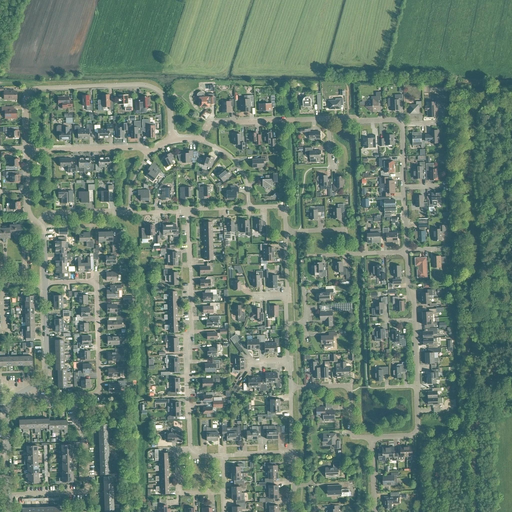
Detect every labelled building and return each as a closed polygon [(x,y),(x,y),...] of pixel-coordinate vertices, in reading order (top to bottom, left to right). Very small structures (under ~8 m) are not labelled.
[(9,91),(9,90),(4,90),(4,100),(16,100),(16,102),(16,91),(9,91)] [(205,97),(203,95),(204,94),(203,92),(202,92),(200,92),(199,92),(198,93),(197,94),(197,96),(200,96),(200,97),(199,97),(199,100),(197,102),(199,104),(199,107),(202,107),(204,109),(206,107),(209,106),(208,104),(210,102),(210,103),(214,103),(214,94),(208,94),(208,97),(205,97)] [(375,111),(378,107),(378,104),(377,103),(377,100),(381,100),(380,92),(376,92),(376,96),(371,96),(372,100),(366,106),(371,112),(373,110),(375,111)] [(314,105),(313,102),(313,94),(307,95),(307,97),(305,97),(304,98),(303,99),(303,101),(303,103),(303,106),(301,106),(301,110),(312,110),(311,105),(314,105)] [(403,102),(403,94),(395,95),(395,100),(392,100),(392,99),(391,98),(389,98),(388,99),(388,106),(391,106),(391,111),(399,110),(399,102),(403,102)] [(92,104),(89,104),(89,95),(82,96),(82,106),(86,105),(87,110),(92,110),(92,104)] [(109,101),(109,95),(102,95),(102,100),(98,100),(98,101),(97,101),(97,102),(98,102),(98,111),(103,111),(103,107),(109,107),(109,110),(112,109),(112,101),(109,101)] [(128,99),(127,95),(118,95),(118,104),(123,104),(124,108),(125,108),(125,111),(132,110),(132,98),(128,99)] [(240,112),(242,112),(250,111),(250,106),(253,106),(253,95),(247,95),(247,99),(240,99),(240,112)] [(274,106),(274,101),(274,95),(270,95),(271,103),(267,103),(267,102),(263,102),(263,104),(258,104),(259,104),(259,111),(258,111),(272,111),(272,110),(271,110),(271,106),(274,106)] [(68,101),(68,96),(58,97),(58,105),(62,104),(62,109),(67,109),(67,107),(72,107),(72,101),(68,101)] [(139,102),(139,100),(135,100),(135,113),(146,113),(146,105),(149,105),(149,98),(145,98),(145,96),(140,96),(141,102),(139,102)] [(437,116),(436,103),(440,103),(440,96),(434,96),(434,102),(427,102),(427,107),(425,107),(425,110),(427,110),(428,116),(437,116)] [(329,109),(341,109),(340,105),(343,105),(343,98),(336,99),(336,101),(329,101),(329,109)] [(234,106),(233,99),(229,99),(229,101),(221,101),(221,102),(222,112),(219,112),(219,113),(231,112),(230,112),(230,107),(234,106)] [(410,114),(419,114),(419,108),(422,108),(421,101),(416,102),(416,105),(410,105),(410,114)] [(7,110),(7,107),(1,107),(1,110),(4,110),(5,118),(17,118),(16,110),(7,110)] [(150,119),(142,120),(142,129),(146,129),(146,137),(154,137),(154,129),(155,129),(155,123),(150,124),(150,119)] [(137,137),(137,128),(140,128),(140,121),(134,121),(134,127),(130,127),(130,132),(131,132),(131,138),(137,137)] [(116,138),(123,138),(123,130),(127,130),(127,123),(120,123),(120,127),(116,127),(116,138)] [(83,139),(89,139),(89,132),(92,132),(92,124),(86,124),(86,129),(83,129),(83,139)] [(63,127),(63,125),(58,125),(56,127),(56,132),(59,132),(59,139),(69,139),(69,131),(68,131),(68,127),(63,127)] [(103,138),(103,128),(100,129),(100,125),(94,125),(94,131),(97,131),(98,138),(103,138)] [(103,128),(103,138),(109,138),(109,131),(112,131),(112,125),(106,125),(106,128),(103,128)] [(83,139),(83,129),(80,129),(80,126),(74,126),(74,132),(77,132),(78,139),(83,139)] [(15,130),(12,128),(12,127),(5,127),(5,133),(9,133),(9,138),(12,138),(12,137),(15,137),(15,138),(18,138),(18,130),(15,130)] [(439,143),(439,131),(430,131),(431,135),(425,135),(426,141),(431,141),(431,143),(439,143)] [(266,133),(265,132),(265,133),(264,133),(264,134),(263,135),(264,136),(264,144),(269,143),(269,146),(275,146),(275,138),(271,139),(271,133),(266,133)] [(320,132),(307,132),(307,134),(310,134),(310,139),(316,139),(316,140),(320,140),(320,132)] [(420,136),(420,132),(412,133),(413,145),(421,145),(421,147),(425,147),(425,140),(421,140),(421,136),(420,136)] [(258,135),(258,133),(248,133),(249,142),(255,142),(255,144),(261,144),(261,135),(258,135)] [(241,143),(241,134),(233,134),(233,135),(232,135),(232,140),(233,140),(233,145),(238,145),(238,149),(245,149),(244,142),(241,143)] [(394,145),(394,134),(385,135),(386,141),(384,141),(384,138),(380,139),(380,146),(384,146),(384,144),(386,144),(386,145),(394,145)] [(364,148),(376,148),(376,135),(370,136),(370,138),(364,138),(364,148)] [(313,151),(312,148),(305,148),(305,152),(305,156),(310,156),(310,162),(316,162),(316,158),(321,158),(321,151),(313,151)] [(195,162),(197,151),(190,150),(190,151),(187,151),(187,153),(182,153),(182,155),(177,155),(179,162),(182,162),(182,163),(190,163),(190,162),(195,162)] [(166,155),(168,157),(162,160),(166,167),(173,164),(171,161),(174,159),(170,153),(166,155)] [(204,156),(201,164),(211,168),(214,158),(210,156),(209,158),(204,156)] [(252,168),(263,168),(263,161),(267,161),(267,156),(261,156),(261,159),(252,159),(252,168)] [(98,167),(104,167),(104,157),(98,157),(98,164),(95,165),(95,172),(99,172),(98,167)] [(104,157),(104,167),(110,167),(110,171),(113,171),(113,164),(110,164),(110,157),(104,157)] [(71,165),(70,158),(66,158),(66,159),(60,159),(60,167),(67,167),(68,172),(74,172),(74,165),(71,165)] [(78,171),(84,171),(84,158),(78,158),(78,165),(75,165),(75,171),(78,171)] [(84,158),(84,171),(90,171),(93,171),(93,165),(90,165),(90,158),(84,158)] [(385,167),(394,167),(394,161),(391,161),(391,158),(379,158),(379,167),(385,167)] [(6,170),(13,169),(13,166),(19,166),(19,159),(9,159),(9,166),(6,166),(6,170)] [(422,178),(422,169),(425,168),(425,162),(420,162),(420,167),(413,167),(413,172),(414,172),(414,179),(422,178)] [(434,169),(433,163),(426,164),(426,171),(430,170),(430,180),(438,180),(437,169),(434,169)] [(150,171),(146,176),(153,181),(158,174),(163,177),(164,175),(160,170),(155,164),(153,167),(150,166),(148,169),(150,171)] [(227,173),(222,167),(215,173),(223,182),(231,175),(229,171),(227,173)] [(394,167),(385,167),(385,170),(381,171),(381,176),(389,176),(389,172),(394,172),(394,167)] [(13,175),(13,171),(6,172),(6,178),(9,178),(10,182),(13,182),(16,182),(19,182),(19,175),(13,175)] [(266,189),(268,187),(272,187),(272,182),(277,182),(277,173),(273,173),(273,175),(269,175),(269,179),(262,179),(262,187),(264,187),(266,189)] [(328,179),(328,175),(320,175),(320,176),(319,176),(318,176),(317,177),(317,179),(317,180),(318,181),(319,181),(320,181),(320,186),(321,186),(321,189),(330,189),(331,193),(332,193),(331,179),(328,179)] [(343,178),(343,177),(336,177),(336,185),(333,185),(333,191),(337,191),(337,187),(343,187),(343,184),(344,184),(345,184),(346,183),(346,182),(346,180),(346,179),(345,179),(344,178),(343,178)] [(388,181),(388,177),(381,177),(381,183),(380,183),(380,187),(395,187),(395,180),(388,181)] [(81,198),(81,202),(86,202),(93,201),(93,202),(93,190),(95,190),(95,184),(88,185),(88,192),(81,192),(79,192),(79,198),(81,198)] [(164,188),(164,184),(161,184),(158,189),(156,198),(161,198),(161,200),(165,200),(165,198),(172,197),(172,188),(164,188)] [(202,184),(198,184),(199,199),(203,199),(203,196),(209,196),(209,187),(202,187),(202,184)] [(108,191),(101,191),(101,202),(106,202),(106,201),(113,201),(113,202),(113,189),(112,185),(108,185),(108,189),(108,191)] [(235,187),(235,185),(230,185),(230,191),(226,191),(226,199),(229,199),(229,201),(234,201),(233,199),(236,199),(236,192),(238,192),(238,187),(235,187)] [(185,199),(185,197),(191,197),(190,187),(180,187),(180,199),(185,199)] [(390,193),(395,193),(395,187),(380,187),(380,193),(381,193),(381,196),(390,196),(390,193)] [(149,200),(148,190),(137,190),(138,195),(140,195),(140,201),(149,200)] [(73,203),(73,191),(68,191),(68,192),(58,192),(58,197),(61,197),(61,203),(66,203),(66,202),(73,202),(73,203)] [(441,198),(441,197),(442,197),(442,193),(431,193),(432,197),(429,197),(429,206),(429,207),(429,212),(430,212),(431,212),(432,211),(433,210),(434,209),(434,208),(434,207),(433,204),(436,204),(436,203),(443,203),(443,198),(441,198)] [(416,207),(422,207),(422,210),(428,210),(427,203),(423,203),(423,195),(414,196),(414,199),(416,200),(416,207)] [(383,207),(396,207),(396,203),(396,202),(395,201),(395,200),(391,200),(391,197),(384,197),(384,199),(384,200),(384,203),(383,205),(383,207)] [(20,209),(20,202),(16,202),(14,202),(10,202),(10,206),(6,206),(7,213),(14,212),(14,209),(20,209)] [(336,208),(333,208),(334,219),(341,219),(341,215),(345,215),(345,212),(345,204),(341,204),(341,203),(336,203),(336,206),(336,208)] [(310,210),(310,216),(311,220),(318,220),(318,216),(318,212),(324,212),(324,206),(315,206),(315,210),(310,210)] [(262,227),(262,220),(255,220),(255,231),(259,231),(259,233),(266,233),(265,227),(262,227)] [(416,232),(415,232),(416,238),(419,238),(419,241),(425,241),(425,236),(426,236),(426,231),(425,231),(424,227),(427,227),(427,223),(427,220),(419,220),(419,223),(419,228),(420,228),(420,231),(417,232),(416,232)] [(230,222),(230,221),(227,221),(227,227),(223,227),(224,239),(230,238),(230,234),(229,234),(229,231),(236,231),(236,224),(233,224),(233,222),(230,222)] [(248,229),(248,221),(240,221),(241,232),(248,232),(248,236),(252,236),(251,229),(248,229)] [(9,228),(10,235),(13,235),(13,236),(14,236),(14,238),(15,239),(16,239),(17,238),(17,236),(18,236),(18,235),(21,234),(21,225),(17,225),(17,223),(13,223),(13,225),(9,225),(9,228)] [(169,225),(169,235),(173,235),(173,237),(177,237),(177,233),(176,233),(175,224),(169,225)] [(142,239),(149,239),(149,235),(154,235),(154,225),(146,225),(146,228),(141,228),(142,239)] [(163,235),(169,235),(169,225),(162,225),(162,231),(159,232),(159,238),(163,238),(163,235)] [(445,231),(445,225),(439,225),(439,229),(433,229),(433,237),(433,241),(438,241),(438,240),(442,240),(442,231),(445,231)] [(10,235),(9,228),(6,228),(6,226),(4,226),(2,226),(2,228),(0,228),(0,238),(2,238),(2,239),(3,239),(3,241),(3,242),(4,242),(5,242),(6,242),(6,241),(6,239),(7,239),(7,238),(10,238),(10,235)] [(392,242),(392,233),(389,233),(388,228),(383,228),(383,237),(386,237),(387,242),(392,242)] [(90,241),(89,232),(83,233),(83,234),(79,234),(79,241),(86,241),(86,245),(90,245),(90,248),(93,248),(93,241),(90,241)] [(55,247),(64,247),(64,244),(66,243),(66,237),(58,237),(58,241),(55,241),(55,247)] [(115,244),(112,245),(112,253),(116,253),(118,253),(122,253),(121,244),(118,244),(115,244)] [(263,254),(273,254),(273,247),(266,247),(266,244),(260,244),(260,250),(263,250),(263,254)] [(66,254),(66,253),(66,251),(67,251),(68,247),(64,247),(55,247),(55,254),(58,253),(59,257),(70,257),(70,254),(66,254)] [(171,252),(170,248),(161,249),(161,256),(164,256),(164,259),(167,259),(177,258),(177,252),(171,252)] [(118,256),(118,253),(116,253),(112,253),(111,253),(111,256),(106,256),(106,264),(115,263),(115,256),(118,256)] [(273,254),(263,254),(263,258),(260,258),(261,264),(267,264),(267,260),(273,260),(273,254)] [(447,257),(440,257),(440,256),(432,256),(433,268),(441,267),(441,263),(447,263),(447,257)] [(55,267),(64,267),(66,267),(66,259),(70,259),(70,257),(59,257),(59,261),(55,261),(55,267)] [(84,272),(84,263),(80,263),(80,257),(78,257),(78,258),(75,258),(75,263),(78,263),(78,272),(84,272)] [(427,277),(426,257),(415,258),(415,266),(419,266),(419,270),(417,270),(417,278),(427,277)] [(164,269),(171,268),(173,268),(173,265),(178,265),(177,258),(167,259),(167,265),(164,265),(164,269)] [(323,265),(322,262),(315,263),(315,265),(311,266),(311,275),(319,275),(319,277),(327,277),(326,265),(323,265)] [(346,268),(343,267),(342,262),(335,262),(336,272),(340,272),(341,275),(346,275),(347,280),(350,280),(350,268),(346,268)] [(200,274),(209,273),(209,268),(213,267),(213,263),(206,263),(207,266),(200,267),(200,274)] [(382,269),(381,264),(373,265),(373,271),(371,271),(371,276),(378,276),(379,279),(385,279),(385,269),(382,269)] [(400,279),(400,276),(401,276),(401,266),(393,266),(394,277),(396,276),(396,279),(393,280),(393,284),(402,284),(401,279),(400,279)] [(66,267),(64,267),(55,267),(56,273),(57,273),(57,277),(69,276),(69,271),(66,271),(66,267)] [(165,279),(178,278),(178,272),(169,272),(169,270),(163,270),(164,276),(165,276),(165,279)] [(268,275),(268,270),(264,270),(264,278),(268,278),(268,288),(277,288),(276,275),(268,275)] [(256,275),(252,276),(252,286),(256,286),(259,286),(259,278),(262,278),(262,271),(255,271),(256,275)] [(118,274),(117,272),(113,272),(113,273),(106,273),(106,281),(118,280),(120,280),(120,274),(118,274)] [(200,287),(210,286),(210,282),(213,282),(213,276),(207,276),(207,280),(200,280),(200,287)] [(234,290),(240,290),(240,285),(244,285),(244,277),(237,277),(237,281),(233,281),(234,290)] [(107,298),(119,298),(118,290),(121,290),(121,285),(110,285),(110,290),(106,290),(107,298)] [(216,295),(216,289),(210,290),(210,293),(202,293),(203,300),(217,299),(217,295),(216,295)] [(325,302),(324,299),(330,299),(330,295),(334,295),(333,289),(326,289),(326,292),(319,293),(320,300),(320,302),(325,302)] [(422,298),(433,298),(433,295),(435,295),(435,289),(425,290),(425,293),(422,293),(422,298)] [(33,295),(32,295),(32,292),(21,292),(21,299),(25,299),(25,302),(34,302),(33,295)] [(82,295),(82,292),(74,292),(74,297),(78,297),(78,303),(87,303),(87,295),(82,295)] [(372,315),(381,315),(381,314),(384,313),(384,304),(388,304),(387,297),(383,297),(383,298),(381,298),(381,303),(376,303),(376,309),(372,309),(372,315)] [(399,301),(399,297),(393,297),(393,304),(396,304),(396,311),(404,311),(404,301),(399,301)] [(422,304),(430,304),(430,306),(437,306),(437,303),(431,303),(431,298),(422,298),(422,304)] [(107,312),(117,312),(117,305),(120,305),(120,302),(111,302),(110,305),(107,305),(107,312)] [(203,313),(213,313),(213,312),(216,312),(216,303),(210,303),(210,306),(203,306),(203,313)] [(330,311),(320,311),(320,320),(325,320),(326,326),(333,326),(332,320),(333,320),(333,311),(342,311),(352,310),(352,303),(342,303),(332,304),(331,305),(329,305),(330,311)] [(241,313),(241,305),(234,305),(234,318),(238,318),(238,322),(244,321),(244,319),(244,313),(241,313)] [(270,317),(278,317),(277,306),(269,306),(270,317)] [(76,320),(83,320),(82,317),(89,317),(89,308),(81,308),(81,315),(76,315),(76,320)] [(260,315),(260,308),(253,308),(253,312),(250,312),(250,318),(253,318),(257,318),(258,321),(263,321),(263,315),(260,315)] [(423,318),(433,318),(433,314),(436,313),(436,309),(429,309),(429,312),(422,312),(423,318)] [(125,317),(125,316),(116,317),(116,320),(107,321),(107,328),(111,328),(111,329),(121,328),(121,329),(125,329),(125,324),(123,324),(123,322),(125,322),(126,322),(126,317),(125,317)] [(206,326),(214,326),(214,325),(218,325),(217,320),(220,320),(219,316),(210,316),(210,320),(206,320),(206,326)] [(433,318),(423,318),(423,325),(424,325),(425,328),(430,328),(430,327),(437,327),(437,322),(433,322),(433,318)] [(75,320),(73,320),(73,325),(75,325),(75,328),(76,328),(79,328),(79,331),(88,331),(88,323),(83,323),(83,320),(76,320),(75,320)] [(385,338),(385,337),(388,337),(388,330),(385,330),(385,329),(380,329),(379,326),(377,327),(376,327),(375,328),(374,328),(373,329),(373,330),(373,331),(372,332),(373,335),(375,335),(375,341),(381,341),(381,338),(385,338)] [(424,338),(433,338),(433,334),(437,334),(437,328),(430,328),(430,331),(423,332),(424,338)] [(400,337),(399,336),(399,331),(392,331),(392,342),(394,342),(397,344),(401,344),(401,346),(406,346),(405,337),(400,337)] [(334,346),(333,337),(337,336),(336,332),(329,333),(329,336),(321,336),(322,344),(324,344),(324,347),(334,346)] [(107,345),(119,344),(121,344),(124,339),(126,339),(125,333),(113,333),(113,337),(107,337),(107,345)] [(165,345),(178,345),(178,338),(175,338),(175,335),(165,335),(165,338),(164,339),(165,341),(165,342),(165,345)] [(258,342),(261,342),(261,335),(257,335),(257,339),(252,339),(253,349),(259,349),(258,342)] [(77,348),(83,348),(83,345),(90,345),(90,336),(82,336),(82,343),(77,343),(77,345),(73,345),(73,348),(77,348)] [(437,338),(433,338),(424,338),(424,345),(428,345),(429,348),(438,348),(438,341),(437,341),(437,338)] [(270,343),(270,353),(276,353),(276,346),(279,346),(278,339),(274,339),(274,343),(270,343)] [(212,357),(217,357),(217,350),(220,350),(220,344),(214,344),(214,348),(208,348),(208,351),(207,351),(207,356),(212,356),(212,357)] [(83,348),(77,348),(77,353),(80,353),(80,359),(89,359),(89,351),(83,351),(83,348)] [(108,361),(120,360),(119,355),(124,355),(124,349),(115,349),(115,352),(108,353),(108,361)] [(424,358),(434,358),(434,355),(438,354),(438,352),(434,352),(434,350),(435,350),(435,349),(431,349),(431,352),(424,353),(424,358)] [(166,365),(178,365),(178,358),(175,358),(175,355),(166,355),(166,358),(165,358),(165,362),(166,362),(166,365)] [(205,372),(215,372),(215,368),(219,368),(219,360),(212,360),(212,364),(205,364),(205,372)] [(321,368),(321,378),(328,377),(328,368),(332,368),(331,361),(325,361),(325,367),(321,368)] [(321,378),(321,368),(317,368),(317,362),(310,362),(311,369),(314,369),(314,378),(321,378)] [(394,378),(401,378),(401,372),(402,371),(407,371),(406,362),(402,362),(402,364),(398,364),(395,367),(393,367),(394,378)] [(74,376),(84,376),(84,373),(91,373),(91,364),(83,364),(83,371),(78,371),(76,371),(76,372),(74,372),(74,376)] [(244,364),(234,364),(234,365),(233,368),(232,368),(232,371),(232,372),(235,374),(236,373),(237,373),(238,372),(239,372),(240,370),(244,370),(244,364)] [(108,377),(119,376),(119,373),(123,373),(123,370),(126,369),(126,365),(117,365),(117,368),(108,369),(108,377)] [(376,381),(383,380),(383,375),(383,374),(388,374),(388,367),(380,367),(377,370),(375,370),(376,381)] [(432,372),(427,373),(427,378),(436,378),(438,378),(438,372),(440,372),(440,369),(432,369),(432,372)] [(271,373),(271,383),(276,383),(276,386),(280,386),(280,379),(277,380),(277,373),(271,373)] [(173,378),(173,375),(168,375),(166,375),(166,378),(170,378),(170,382),(166,382),(167,385),(179,385),(179,378),(173,378)] [(202,387),(212,387),(212,382),(219,382),(219,375),(212,376),(212,379),(206,379),(202,379),(202,387)] [(84,376),(74,376),(74,381),(81,381),(81,387),(90,387),(89,379),(84,379),(84,376)] [(263,391),(262,384),(260,384),(260,377),(254,377),(254,387),(258,387),(259,391),(263,391)] [(109,392),(119,392),(119,389),(124,389),(124,385),(133,385),(133,380),(118,381),(118,384),(108,385),(109,392)] [(179,385),(167,385),(167,388),(170,388),(170,391),(169,391),(167,393),(167,395),(176,395),(176,392),(179,392),(179,385)] [(428,398),(438,398),(437,391),(442,391),(441,388),(434,388),(434,391),(428,391),(428,398)] [(212,395),(212,392),(213,392),(205,392),(205,393),(206,393),(206,395),(202,395),(203,401),(212,401),(212,395)] [(270,406),(279,406),(279,399),(273,399),(273,396),(271,396),(268,396),(266,396),(267,402),(270,402),(270,406)] [(438,398),(428,398),(428,405),(435,405),(435,408),(434,408),(434,411),(440,411),(439,403),(442,403),(442,402),(442,398),(438,398)] [(167,409),(180,409),(180,402),(175,402),(175,399),(160,399),(160,403),(170,403),(170,406),(167,406),(167,409)] [(279,406),(270,406),(270,410),(267,410),(267,416),(274,416),(274,412),(280,412),(279,406)] [(212,416),(212,413),(212,407),(203,407),(203,413),(207,413),(207,417),(206,417),(213,417),(213,416),(212,416)] [(332,410),(331,407),(317,407),(317,415),(324,415),(324,419),(327,419),(327,418),(335,418),(335,410),(332,410)] [(180,409),(167,409),(167,412),(171,412),(171,416),(169,416),(167,417),(167,420),(177,420),(177,416),(180,415),(180,409)] [(226,440),(232,440),(231,428),(229,428),(229,431),(226,431),(226,422),(221,422),(222,437),(226,437),(226,440)] [(107,424),(98,424),(98,431),(99,438),(99,453),(100,477),(103,477),(112,476),(114,476),(114,473),(109,474),(109,459),(108,456),(108,438),(108,431),(110,431),(110,424),(107,424)] [(231,428),(232,440),(237,440),(237,433),(240,433),(240,425),(237,425),(237,427),(231,428)] [(252,439),(252,431),(251,427),(249,427),(250,431),(246,431),(246,425),(243,425),(243,434),(242,434),(242,438),(246,437),(246,440),(252,439)] [(212,441),(211,428),(206,426),(203,427),(203,434),(206,434),(206,441),(212,441)] [(252,431),(252,439),(257,439),(257,432),(260,432),(260,426),(251,426),(251,427),(252,431)] [(266,439),(272,439),(271,426),(263,426),(263,432),(266,432),(266,439)] [(271,426),(272,439),(277,439),(277,432),(281,432),(281,426),(275,426),(271,426)] [(211,428),(212,441),(217,440),(217,434),(220,433),(220,427),(217,427),(217,428),(211,428)] [(167,442),(174,442),(174,429),(171,429),(171,433),(167,433),(164,433),(164,440),(167,440),(167,442)] [(336,441),(336,434),(323,434),(324,442),(328,442),(328,444),(335,444),(335,448),(340,448),(339,441),(336,441)] [(404,457),(407,456),(406,446),(400,447),(401,453),(398,453),(398,460),(404,459),(404,457)] [(406,446),(407,456),(410,456),(410,459),(416,459),(416,452),(413,452),(412,446),(406,446)] [(385,457),(389,457),(388,447),(382,447),(383,451),(378,451),(379,461),(385,461),(385,457)] [(388,447),(389,457),(392,457),(392,460),(398,460),(398,454),(394,454),(394,447),(388,447)] [(159,458),(168,458),(168,453),(160,453),(160,449),(154,449),(155,458),(159,458)] [(334,478),(334,477),(339,476),(338,466),(340,466),(340,461),(333,461),(333,467),(326,468),(326,477),(330,477),(330,478),(334,478)] [(268,472),(277,472),(277,465),(276,465),(276,462),(264,463),(264,468),(268,468),(268,472)] [(231,473),(240,473),(240,467),(243,466),(243,464),(237,464),(237,467),(231,467),(231,473)] [(265,482),(273,482),(273,478),(277,478),(277,472),(268,472),(268,478),(264,478),(265,482)] [(399,476),(399,472),(391,473),(391,475),(383,476),(383,486),(397,485),(397,476),(399,476)] [(234,483),(244,483),(243,473),(240,473),(231,473),(231,480),(234,480),(234,483)] [(112,476),(103,477),(104,511),(109,511),(114,511),(112,476)] [(269,492),(277,492),(277,485),(273,485),(273,482),(265,482),(265,488),(268,488),(269,492)] [(232,493),(240,493),(240,489),(244,489),(244,487),(246,486),(246,485),(249,485),(249,483),(246,484),(246,483),(244,483),(234,483),(234,487),(231,487),(232,493)] [(341,489),(341,485),(328,486),(328,494),(341,494),(341,496),(349,496),(349,489),(341,489)] [(265,502),(271,502),(271,498),(278,498),(277,492),(269,492),(269,496),(265,496),(265,502)] [(385,508),(391,508),(391,503),(400,503),(399,492),(391,493),(391,496),(384,496),(385,508)] [(236,503),(244,503),(244,493),(240,493),(232,493),(232,500),(236,500),(236,503)] [(160,506),(160,502),(152,502),(152,506),(157,506),(157,511),(169,511),(170,509),(166,509),(166,505),(160,506)] [(269,511),(278,511),(278,505),(272,506),(271,502),(265,502),(265,508),(269,508),(269,511)] [(232,511),(241,511),(241,509),(245,509),(244,503),(236,503),(236,506),(232,507),(232,511)]
